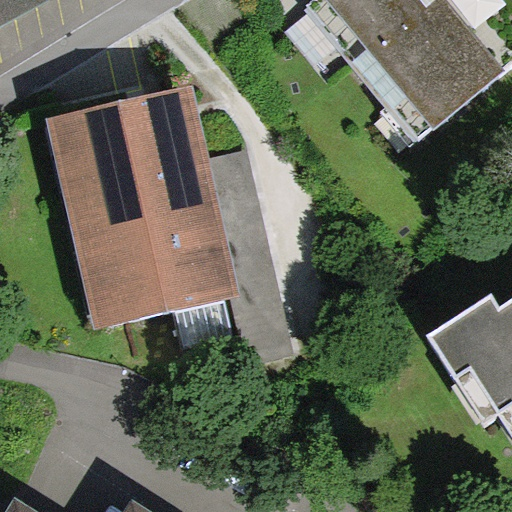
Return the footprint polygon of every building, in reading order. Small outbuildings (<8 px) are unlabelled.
[(0,0),(0,22),(42,0),(0,0)] [(433,136),(511,71),(511,53),(468,0),(458,0),(448,8),(441,0),(340,0),(330,9),(433,136)] [(49,127),(95,328),(238,295),(192,94),(49,127)] [(247,345),(294,337),(287,293),(239,301),(247,345)] [(511,417),(511,314),(507,318),(499,304),(440,339),(468,385),(482,377),(508,420),(511,417)]
